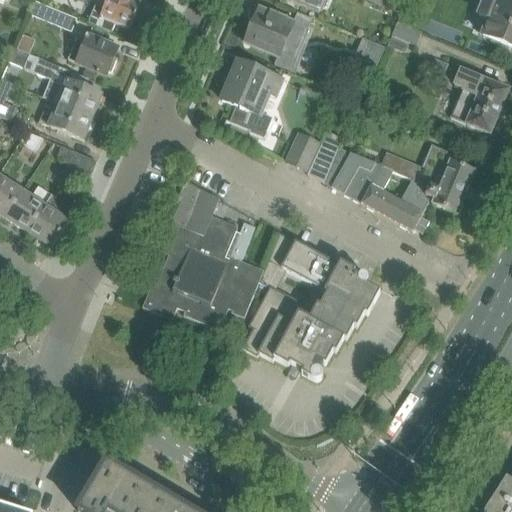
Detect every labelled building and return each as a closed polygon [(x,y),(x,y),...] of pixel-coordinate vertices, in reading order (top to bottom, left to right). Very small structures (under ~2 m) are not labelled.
[(89,0),(97,3),(88,25),(111,35),(115,26),(130,32),(140,6),(125,0),(89,0)] [(294,0),(301,3),(300,5),(305,7),(306,4),(316,9),(316,7),(319,0),(294,0)] [(388,0),(393,2),(390,8),(400,12),(404,0),(388,0)] [(511,0),(486,0),(479,17),(499,25),(492,42),(511,50),(511,0)] [(33,3),(28,15),(71,33),(76,20),(33,3)] [(259,12),(245,45),(278,59),(274,67),(295,76),(297,71),(293,69),(307,36),(309,32),(307,32),(312,21),(297,15),(293,26),(259,12)] [(421,36),(397,26),(387,49),(404,57),(408,47),(415,50),(421,36)] [(67,62),(77,66),(97,75),(97,76),(98,77),(99,76),(106,78),(108,74),(111,75),(117,61),(114,59),(117,51),(79,35),(67,62)] [(362,40),(355,59),(377,68),(384,50),(362,40)] [(14,51),(8,65),(50,82),(43,101),(57,107),(93,121),(94,119),(97,120),(102,110),(98,108),(102,98),(85,91),(77,88),(81,79),(29,57),(14,51)] [(444,76),(447,67),(435,62),(431,71),(444,76)] [(238,64),(221,103),(236,109),(229,124),(226,123),(225,124),(249,134),(248,135),(264,142),(267,135),(264,134),(269,122),(262,118),(263,115),(262,114),(262,115),(258,114),(266,95),(275,99),(282,82),(238,64)] [(450,120),(490,137),(508,92),(460,73),(454,87),(463,91),(450,120)] [(0,85),(0,119),(13,125),(18,113),(6,108),(13,90),(0,85)] [(93,121),(57,107),(52,118),(43,114),(38,125),(84,143),(88,133),(91,135),(96,124),(92,122),(93,121)] [(338,151),(339,151),(344,139),(327,132),(321,146),(308,174),(307,177),(323,186),(338,151)] [(34,156),(44,142),(27,135),(19,146),(34,156)] [(308,174),(321,146),(299,136),(286,165),(308,174)] [(56,161),(68,166),(69,167),(74,154),(61,149),(56,161)] [(425,198),(431,201),(434,202),(432,207),(457,217),(475,174),(456,166),(459,160),(453,157),(436,150),(426,174),(401,164),(397,175),(429,188),(425,198)] [(338,151),(323,186),(413,235),(415,232),(421,235),(427,224),(421,220),(423,217),(422,216),(431,201),(425,198),(429,188),(397,175),(383,170),(339,151),(338,151)] [(74,154),(69,167),(64,178),(87,188),(97,164),(74,154)] [(0,217),(5,221),(22,194),(0,179),(0,217)] [(167,225),(169,225),(168,229),(158,253),(172,259),(166,273),(159,270),(158,271),(142,311),(172,323),(177,311),(185,314),(183,319),(219,333),(228,312),(232,314),(231,316),(244,321),(259,285),(263,273),(230,259),(229,262),(225,260),(237,230),(211,219),(218,203),(220,204),(220,203),(203,193),(185,183),(167,225)] [(27,235),(51,198),(38,189),(31,200),(22,194),(5,221),(27,235)] [(52,251),(76,214),(51,198),(27,235),(52,251)] [(244,225),(230,259),(241,264),(255,230),(244,225)] [(320,373),(319,372),(322,366),(325,368),(333,354),(336,355),(343,341),(346,343),(354,329),(357,330),(364,316),(367,318),(380,294),(366,287),(368,284),(368,283),(368,282),(368,280),(367,280),(367,279),(367,278),(366,278),(365,277),(364,277),(362,277),(360,278),(359,278),(359,279),(354,276),(355,273),(340,265),(339,268),(279,236),(263,273),(259,285),(269,291),(248,329),(253,332),(242,351),(257,360),(259,357),(273,364),(274,362),(288,369),(290,366),(303,373),(301,376),(314,383),(316,384),(317,384),(319,383),(320,383),(320,382),(321,381),(322,381),(322,379),(322,378),(322,377),(322,376),(322,375),(321,374),(320,373)] [(127,478),(106,466),(78,511),(146,511),(157,495),(137,484),(138,482),(128,476),(127,478)] [(511,511),(511,484),(506,481),(485,511),(511,511)] [(176,507),(157,495),(146,511),(187,511),(188,511),(177,505),(176,507)]
